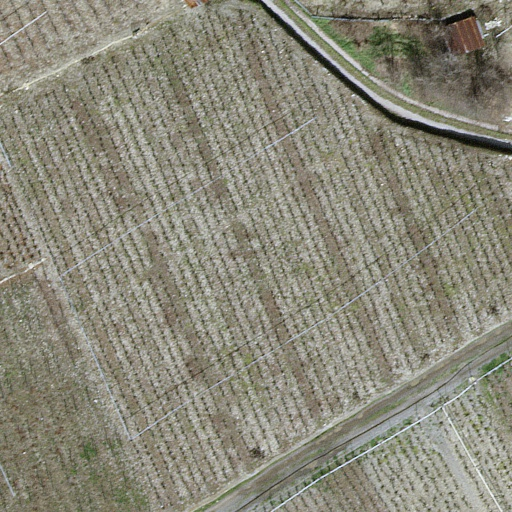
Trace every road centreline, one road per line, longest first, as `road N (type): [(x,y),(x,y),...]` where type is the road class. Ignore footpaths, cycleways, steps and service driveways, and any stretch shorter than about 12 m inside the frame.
road 1 (track): [(215,511),(511,315)]
road 2 (track): [(511,136),(444,122),(373,85),(280,0)]
